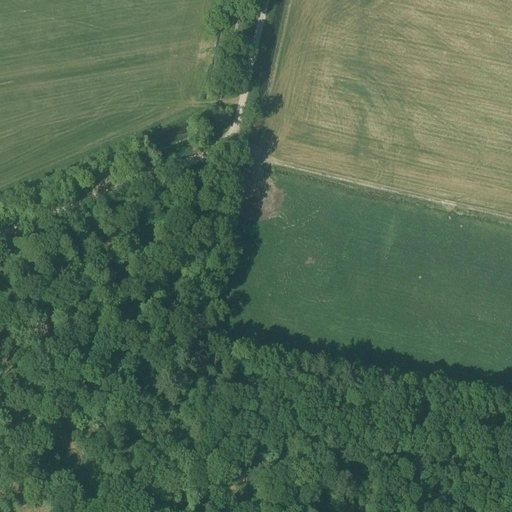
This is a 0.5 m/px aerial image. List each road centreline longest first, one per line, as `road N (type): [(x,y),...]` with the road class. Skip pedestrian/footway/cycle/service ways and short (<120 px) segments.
road 1 (track): [(511,218),(260,157),(230,136),(207,151)]
road 2 (track): [(207,151),(0,236)]
road 3 (track): [(239,0),(207,151)]
road 4 (unclassified): [(230,136),(265,0)]
